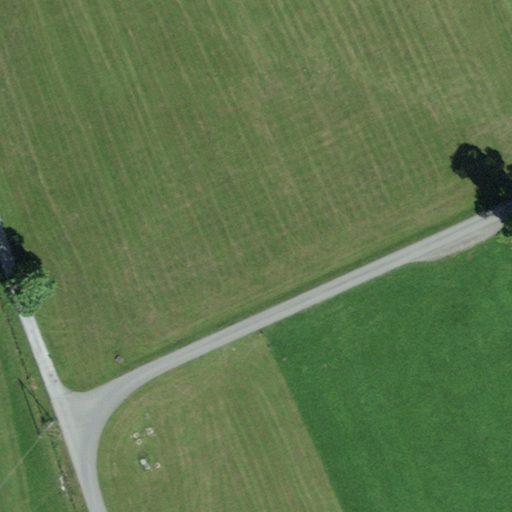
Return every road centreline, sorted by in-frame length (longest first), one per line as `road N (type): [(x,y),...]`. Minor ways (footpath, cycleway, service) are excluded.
road 1 (unclassified): [(62,415),(511,210)]
road 2 (residential): [(0,235),(62,415)]
